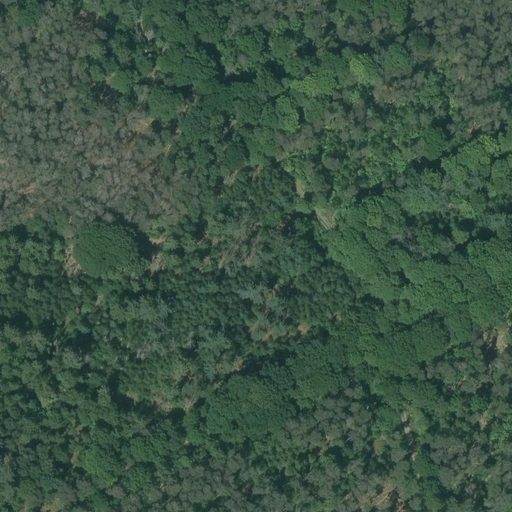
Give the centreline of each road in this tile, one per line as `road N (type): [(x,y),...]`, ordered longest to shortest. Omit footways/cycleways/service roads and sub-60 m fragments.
road 1 (unknown): [(511,301),(115,511)]
road 2 (track): [(186,0),(216,84),(261,162),(414,329)]
road 3 (track): [(72,511),(381,346)]
road 4 (track): [(381,346),(429,511)]
road 5 (track): [(381,346),(511,279)]
